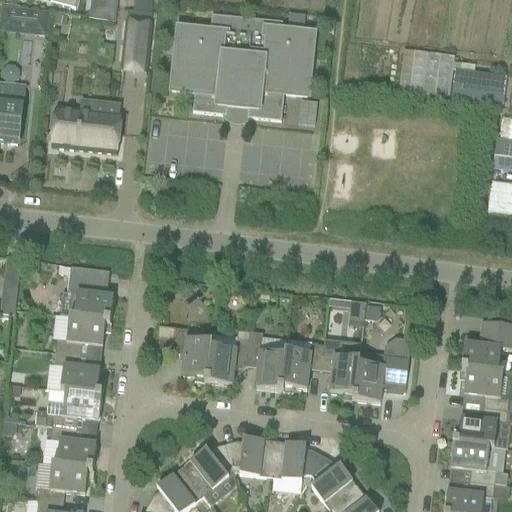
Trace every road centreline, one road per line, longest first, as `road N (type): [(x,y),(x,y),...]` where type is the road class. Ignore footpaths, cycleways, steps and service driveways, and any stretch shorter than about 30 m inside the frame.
road 1 (unclassified): [(440,271),(0,220)]
road 2 (residential): [(425,432),(136,398)]
road 3 (residential): [(425,432),(439,303)]
road 4 (residential): [(136,398),(135,269)]
road 5 (residential): [(110,511),(119,420),(136,398)]
